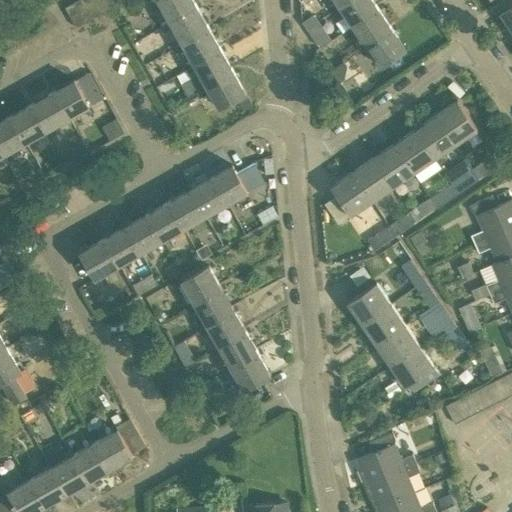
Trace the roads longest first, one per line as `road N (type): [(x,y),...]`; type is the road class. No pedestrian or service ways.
road 1 (residential): [(172,465),(47,247),(161,182)]
road 2 (residential): [(161,182),(89,50),(0,99)]
road 3 (residential): [(316,383),(294,155)]
road 4 (residential): [(294,155),(326,150),(475,46)]
road 5 (residential): [(172,465),(316,383)]
road 6 (residential): [(161,182),(255,118),(275,120)]
road 7 (residential): [(341,511),(316,383)]
road 8 (residential): [(275,120),(282,92),(273,0)]
